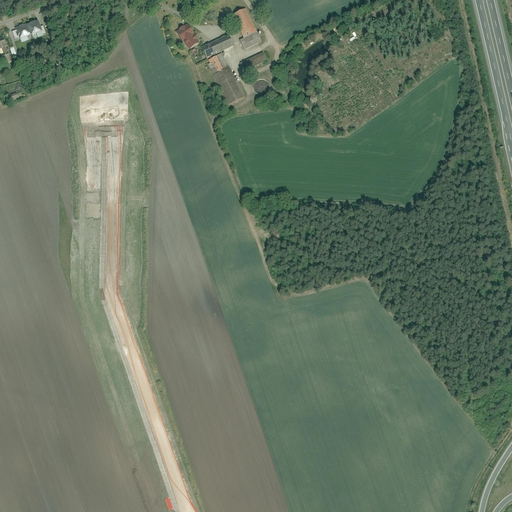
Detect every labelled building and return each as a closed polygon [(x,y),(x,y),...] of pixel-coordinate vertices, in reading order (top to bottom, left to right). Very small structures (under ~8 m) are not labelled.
[(234,16),(244,40),(257,34),(247,10),(234,16)] [(38,20),(27,25),(31,34),(31,36),(42,31),(38,20)] [(15,28),(19,39),(31,34),(27,25),(27,24),(15,28)] [(178,31),(189,50),(199,44),(189,25),(178,31)] [(241,42),(245,51),(262,43),(258,34),(241,42)] [(201,49),(207,60),(234,47),(229,36),(201,49)] [(1,56),(2,61),(11,58),(9,53),(1,56)] [(229,106),(245,98),(224,54),(208,62),(229,106)] [(241,65),(244,73),(267,62),(264,55),(241,65)]
